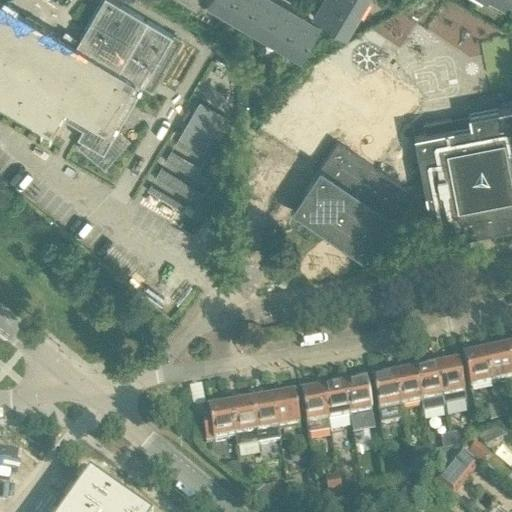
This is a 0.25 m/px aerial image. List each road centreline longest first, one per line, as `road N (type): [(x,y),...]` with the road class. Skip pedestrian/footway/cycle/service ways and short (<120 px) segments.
road 1 (residential): [(511,261),(210,322),(170,355)]
road 2 (residential): [(161,375),(511,309)]
road 3 (residential): [(226,511),(76,388)]
road 4 (unknown): [(96,211),(167,110)]
